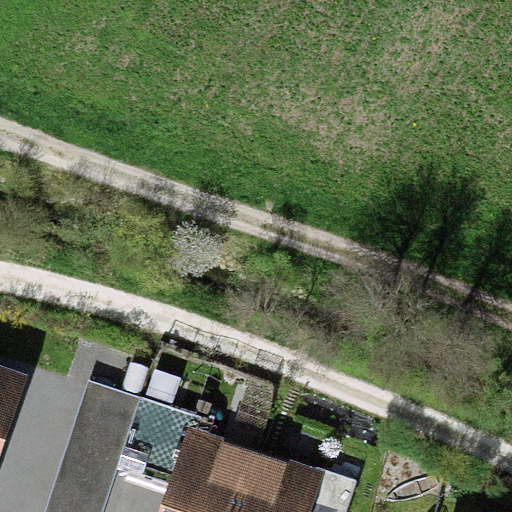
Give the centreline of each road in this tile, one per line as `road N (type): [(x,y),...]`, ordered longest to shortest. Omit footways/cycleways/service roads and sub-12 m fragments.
road 1 (track): [(0,272),(171,319),(511,457)]
road 2 (track): [(511,315),(0,134)]
